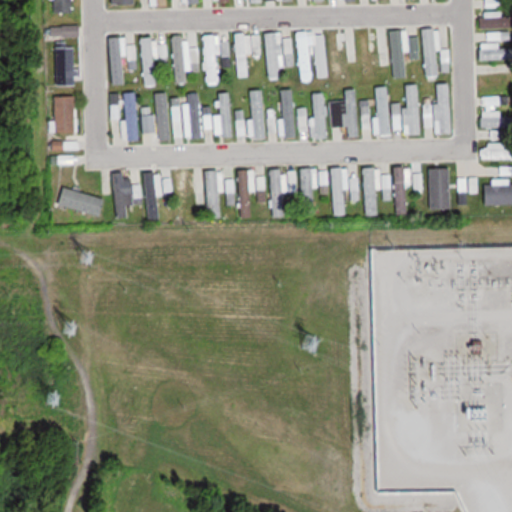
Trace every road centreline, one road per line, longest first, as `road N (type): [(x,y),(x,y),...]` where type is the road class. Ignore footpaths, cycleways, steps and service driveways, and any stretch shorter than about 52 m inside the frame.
road 1 (residential): [(91,20),(452,13)]
road 2 (residential): [(95,152),(334,153),(451,142)]
road 3 (residential): [(90,0),(95,152)]
road 4 (residential): [(451,142),(451,0)]
